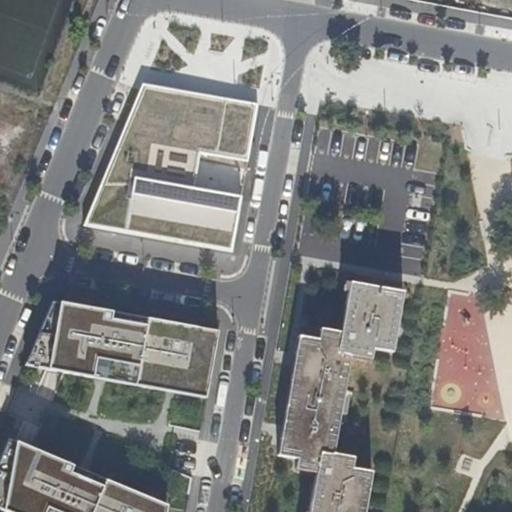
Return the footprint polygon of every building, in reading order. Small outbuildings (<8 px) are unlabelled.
[(258,77),(264,41),(234,35),(228,72),(258,77)] [(85,226),(226,252),(236,195),(190,187),(196,153),(243,161),(253,105),(144,84),(85,226)] [(364,511),(371,472),(351,469),(353,457),(333,454),(350,357),(370,360),(372,349),(392,353),(404,293),(349,284),(340,333),(320,329),(318,341),(298,337),(277,456),(297,459),(295,471),(316,474),(309,511),(364,511)] [(212,333),(49,301),(23,365),(200,400),(212,333)] [(162,511),(163,508),(5,438),(0,451),(0,510),(4,511),(162,511)]
